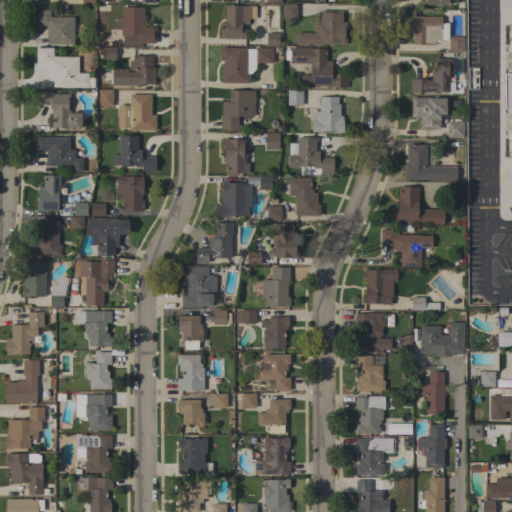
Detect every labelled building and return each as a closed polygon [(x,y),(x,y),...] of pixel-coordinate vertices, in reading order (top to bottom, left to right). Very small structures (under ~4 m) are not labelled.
[(296,19),(282,19),(282,4),(296,4),(296,19)] [(255,19),(248,19),(248,24),(242,24),(242,28),(245,28),(244,38),(220,38),(220,28),(222,28),(222,23),(224,23),(224,5),(255,6),(255,19)] [(143,7),(143,15),(144,15),(144,27),(155,27),(155,43),(141,43),(141,47),(122,47),(122,36),(121,36),(121,29),(115,29),(116,17),(121,17),(121,7),(143,7)] [(50,10),(50,17),(73,17),(73,44),(47,44),(47,36),(46,36),(46,25),(35,25),(35,10),(50,10)] [(295,32),(314,33),(314,23),(319,23),(319,10),(342,11),(342,22),(346,22),(346,45),(295,44),(295,32)] [(440,41),(440,42),(434,42),(434,45),(423,45),(423,43),(413,43),(413,35),(411,35),(411,10),(414,10),(414,16),(441,16),(441,41),(440,41)] [(279,34),(281,34),(281,45),(278,45),(265,46),(265,33),(279,33),(279,34)] [(463,37),(463,51),(448,51),(448,36),(463,37)] [(511,108),(503,108),(503,73),(511,73),(511,39),(511,142),(511,108)] [(115,47),(115,59),(102,59),(102,47),(115,47)] [(273,48),(272,63),(255,63),(255,68),(249,75),(249,83),(222,83),(223,61),(220,61),(220,47),(247,48),(247,49),(254,49),(254,48),(273,48)] [(301,85),(301,75),(309,75),(310,64),(289,63),(289,60),(284,60),(285,50),(289,51),(289,47),(324,48),(324,49),(326,49),(325,61),(331,61),(331,74),(348,74),(348,88),(331,87),(331,86),(301,85)] [(52,48),(52,57),(78,57),(78,73),(87,73),(87,87),(52,87),(52,80),(47,80),(47,64),(35,64),(36,48),(52,48)] [(111,85),(111,68),(127,68),(127,71),(128,71),(128,60),(132,60),(132,55),(137,55),(137,56),(151,56),(151,67),(155,67),(155,70),(154,70),(153,73),(155,73),(155,78),(154,78),(154,81),(157,81),(157,84),(137,84),(137,85),(111,85)] [(451,73),(449,73),(449,82),(454,82),(454,92),(436,91),(426,91),(426,93),(410,92),(410,79),(426,79),(426,80),(431,80),(431,71),(434,71),(434,58),(451,58),(451,73)] [(112,89),(112,106),(98,106),(98,89),(112,89)] [(254,116),(237,116),(237,125),(240,125),(240,131),(220,131),(220,115),(221,115),(221,101),(228,101),(228,90),(254,90),(254,116)] [(287,105),(287,90),(302,90),(302,106),(287,105)] [(70,94),(70,113),(81,113),(80,128),(51,127),(51,115),(51,106),(48,106),(48,105),(35,105),(35,91),(52,91),(52,94),(70,94)] [(150,94),(150,115),(155,115),(155,130),(129,130),(129,128),(117,128),(117,105),(129,105),(129,94),(150,94)] [(338,96),(338,104),(339,104),(339,115),(342,115),(342,119),(343,119),(343,132),(335,132),(335,131),(322,131),(322,132),(311,132),(311,119),(314,119),(314,111),(319,111),(319,96),(338,96)] [(439,114),(439,129),(419,129),(419,118),(410,117),(410,98),(446,98),(446,114),(439,114)] [(453,121),(453,119),(460,119),(460,122),(463,122),(462,138),(446,137),(447,121),(453,121)] [(278,133),(278,150),(264,149),(265,132),(278,133)] [(36,136),(69,137),(69,150),(74,150),(74,158),(82,159),(82,172),(71,172),(72,166),(46,166),(46,152),(36,152),(36,136)] [(137,136),(137,150),(140,150),(140,156),(154,156),(154,171),(141,171),(141,167),(135,167),(135,165),(112,165),(112,154),(118,155),(118,136),(137,136)] [(287,155),(296,155),(296,137),(315,137),(315,151),(319,151),(319,158),(332,158),(332,175),(320,175),(320,168),(309,168),(309,167),(308,166),(308,169),(305,169),(305,166),(299,166),(299,168),(287,168),(287,155)] [(245,163),(248,163),(248,173),(226,173),(226,164),(223,164),(223,160),(224,148),(221,148),(221,138),(227,138),(227,139),(245,139),(245,163)] [(426,144),(426,158),(430,158),(430,166),(456,166),(456,181),(433,181),(433,180),(404,180),(404,162),(406,162),(407,144),(426,144)] [(59,187),(58,187),(58,193),(57,193),(57,199),(59,199),(59,203),(57,203),(57,211),(36,210),(36,201),(37,201),(37,186),(43,186),(43,175),(60,176),(59,187)] [(142,176),(142,195),(141,195),(141,200),(143,200),(143,211),(126,211),(122,211),(123,195),(116,195),(116,176),(142,176)] [(258,176),(271,176),(270,188),(258,188),(258,176)] [(310,189),(312,189),(312,193),(317,193),(316,204),(319,204),(319,216),(294,215),(294,196),(288,196),(288,177),(311,178),(310,189)] [(250,207),(248,207),(248,216),(227,216),(227,217),(214,217),(214,205),(220,205),(220,192),(221,192),(221,181),(228,181),(228,183),(245,183),(245,185),(246,185),(246,183),(250,183),(250,207)] [(418,201),(417,201),(417,214),(423,214),(423,209),(443,209),(443,224),(393,224),(393,212),(396,212),(397,199),(398,199),(398,187),(418,187),(418,201)] [(86,203),(86,208),(87,208),(87,214),(86,214),(86,215),(73,215),(73,203),(86,203)] [(104,203),(103,216),(90,216),(90,203),(104,203)] [(280,206),(280,220),(266,220),(266,206),(280,206)] [(83,217),(83,229),(69,229),(69,216),(83,217)] [(123,218),(123,234),(118,234),(117,247),(114,247),(114,255),(103,255),(103,256),(96,256),(96,245),(90,245),(91,237),(83,234),(89,218),(123,218)] [(58,245),(60,245),(60,257),(38,256),(39,247),(36,247),(36,232),(34,232),(34,221),(58,221),(58,245)] [(211,258),(211,259),(207,259),(207,263),(195,263),(195,248),(208,248),(208,238),(214,238),(214,234),(215,234),(215,223),(232,222),(232,235),(230,235),(230,258),(211,258)] [(293,224),(293,232),(295,232),(294,247),(298,247),(298,259),(289,258),(273,257),(273,234),(270,234),(270,223),(293,224)] [(420,235),(420,236),(431,235),(431,248),(420,248),(420,267),(400,267),(400,251),(394,251),(394,245),(380,245),(380,229),(396,229),(396,235),(420,235)] [(259,264),(246,264),(246,251),(260,251),(259,264)] [(113,273),(110,273),(110,284),(106,284),(106,291),(102,291),(102,305),(84,305),(84,277),(78,277),(78,260),(90,260),(90,261),(98,262),(98,260),(113,260),(113,273)] [(46,273),(45,273),(44,296),(25,296),(25,297),(21,297),(21,286),(23,286),(23,276),(29,276),(29,261),(46,261),(46,273)] [(180,293),(186,293),(186,287),(185,287),(185,280),(183,280),(183,266),(208,266),(208,275),(212,275),(212,276),(215,276),(215,295),(212,295),(212,306),(201,306),(201,307),(180,307),(180,293)] [(288,281),(287,281),(286,297),(288,297),(288,298),(289,298),(289,305),(288,305),(288,307),(264,307),(264,298),(261,298),(261,280),(270,280),(270,267),(289,267),(288,281)] [(396,280),(391,280),(391,297),(390,297),(390,304),(364,304),(364,285),(365,285),(365,280),(363,280),(363,270),(381,270),(381,269),(396,269),(396,280)] [(49,307),(49,285),(55,284),(61,276),(68,278),(64,296),(63,296),(62,307),(49,307)] [(424,297),(424,303),(438,303),(438,310),(410,310),(411,297),(424,297)] [(225,324),(212,324),(212,310),(225,310),(225,324)] [(234,323),(235,311),(238,311),(238,310),(255,310),(255,323),(234,323)] [(110,311),(110,323),(105,323),(105,333),(108,333),(108,337),(112,337),(112,347),(103,347),(103,346),(88,346),(88,338),(85,338),(85,333),(84,333),(83,323),(76,323),(76,311),(110,311)] [(43,327),(37,327),(37,336),(33,336),(33,344),(29,344),(29,355),(13,355),(5,355),(5,338),(10,338),(10,325),(27,325),(27,312),(43,312),(43,327)] [(375,349),(361,349),(361,350),(355,350),(355,340),(356,340),(356,336),(359,336),(359,326),(354,326),(354,314),(365,314),(365,313),(384,313),(384,326),(381,326),(381,336),(379,336),(379,338),(390,338),(390,349),(375,349)] [(199,316),(199,324),(201,324),(201,329),(202,329),(202,341),(197,341),(197,349),(183,349),(183,341),(181,341),(181,333),(178,333),(178,326),(177,326),(177,316),(199,316)] [(269,350),(269,351),(263,351),(263,342),(262,342),(262,329),(264,329),(264,327),(259,327),(259,320),(267,320),(267,317),(281,317),(281,316),(287,316),(288,326),(286,326),(286,330),(284,330),(284,349),(269,350)] [(440,325),(440,335),(447,335),(447,322),(463,322),(463,354),(450,354),(450,356),(435,356),(435,354),(419,354),(419,325),(440,325)] [(511,346),(496,347),(496,332),(511,332),(511,346)] [(511,351),(503,351),(502,379),(511,379),(511,351)] [(89,389),(89,380),(85,380),(85,375),(83,375),(83,363),(91,363),(91,364),(94,364),(94,352),(110,352),(110,365),(105,365),(105,369),(105,371),(108,371),(108,379),(110,379),(110,389),(89,389)] [(199,354),(199,363),(201,363),(201,368),(202,368),(203,390),(176,390),(176,379),(181,379),(181,371),(178,371),(178,365),(176,365),(176,355),(199,354)] [(289,364),(287,364),(287,370),(284,370),(284,377),(289,377),(289,391),(274,391),(274,380),(255,380),(255,367),(264,367),(264,365),(262,365),(262,354),(289,354),(289,364)] [(355,381),(356,381),(356,374),(359,374),(359,367),(355,367),(354,355),(369,355),(369,365),(381,365),(382,380),(383,380),(383,391),(355,391),(355,381)] [(4,403),(4,382),(17,382),(17,381),(24,381),(24,376),(22,376),(22,360),(38,360),(38,375),(36,375),(36,403),(4,403)] [(419,396),(419,384),(428,384),(428,372),(443,372),(442,384),(445,384),(445,395),(442,395),(442,413),(424,413),(424,396),(419,396)] [(493,386),(479,386),(479,372),(493,372),(493,386)] [(234,400),(234,394),(240,394),(240,393),(255,393),(255,408),(240,408),(240,400),(234,400)] [(110,394),(110,407),(105,407),(105,416),(110,416),(110,430),(87,430),(87,421),(85,421),(85,417),(83,417),(83,405),(85,405),(85,395),(110,394)] [(226,408),(212,408),(212,394),(226,394),(226,408)] [(511,395),(511,423),(508,423),(508,411),(504,411),(503,420),(488,420),(488,395),(511,395)] [(369,397),(369,396),(383,396),(383,410),(381,410),(381,420),(380,420),(380,424),(378,424),(378,427),(379,427),(379,433),(355,433),(355,423),(357,423),(357,416),(360,416),(360,409),(355,409),(355,397),(369,397)] [(267,399),(289,399),(289,409),(287,409),(287,413),(284,413),(284,414),(285,414),(286,415),(286,420),(285,422),(284,421),(284,425),(283,425),(283,433),(268,433),(268,425),(256,425),(256,412),(264,412),(264,408),(267,408),(267,399)] [(199,400),(199,408),(201,408),(201,413),(203,413),(203,425),(197,425),(197,424),(181,424),(181,413),(178,413),(178,410),(176,410),(176,400),(199,400)] [(6,419),(27,419),(27,407),(43,407),(43,421),(40,421),(40,430),(37,430),(37,439),(29,439),(29,448),(12,448),(12,449),(6,449),(5,435),(6,435),(6,419)] [(424,467),(424,456),(422,456),(422,450),(416,450),(416,438),(424,438),(424,436),(428,436),(428,424),(436,424),(436,423),(441,423),(441,424),(442,424),(442,438),(445,438),(445,448),(443,448),(442,467),(424,467)] [(480,438),(467,439),(466,425),(480,424),(480,438)] [(509,450),(503,450),(503,441),(500,433),(505,431),(509,431),(509,430),(511,430),(511,461),(508,461),(509,450)] [(110,435),(111,448),(106,448),(106,457),(107,457),(108,471),(83,471),(83,462),(86,462),(86,458),(84,458),(84,448),(75,448),(75,435),(110,435)] [(269,438),(269,439),(282,438),(282,437),(288,437),(288,447),(287,447),(287,451),(284,451),(284,461),(289,461),(289,473),(275,474),(254,475),(254,461),(262,461),(262,451),(264,451),(264,449),(262,449),(262,438),(269,438)] [(205,453),(203,453),(203,463),(211,463),(211,474),(176,474),(176,462),(181,462),(181,452),(178,452),(179,448),(177,448),(177,438),(184,438),(184,439),(201,439),(201,438),(205,438),(205,453)] [(391,438),(391,453),(383,453),(383,452),(382,452),(382,461),(377,461),(377,464),(383,464),(383,475),(355,474),(355,464),(356,464),(356,460),(359,460),(359,451),(354,451),(355,438),(391,438)] [(35,453),(37,454),(39,455),(40,457),(40,458),(40,460),(39,461),(37,462),(41,462),(41,494),(27,494),(27,482),(10,481),(10,469),(7,469),(7,466),(4,466),(4,453),(35,453)] [(468,472),(468,466),(480,466),(480,462),(485,462),(485,465),(486,465),(486,472),(468,472)] [(84,488),(87,488),(86,477),(96,477),(96,478),(111,477),(111,489),(106,489),(106,499),(109,499),(109,503),(110,503),(110,511),(88,511),(88,505),(86,505),(86,500),(84,500),(84,488)] [(442,511),(424,511),(424,489),(427,489),(428,477),(443,477),(442,511)] [(283,479),(288,479),(288,488),(284,488),(284,495),(287,495),(287,501),(289,501),(289,511),(268,511),(268,509),(264,509),(264,505),(262,505),(262,487),(260,487),(260,479),(283,479)] [(177,511),(176,503),(181,503),(181,488),(182,488),(182,480),(209,480),(209,486),(211,486),(211,492),(209,492),(209,494),(206,494),(206,499),(202,499),(202,503),(198,503),(198,511),(177,511)] [(380,480),(380,500),(387,500),(387,511),(355,511),(355,507),(356,507),(356,499),(359,499),(359,492),(355,492),(355,480),(380,480)] [(484,484),(497,484),(497,485),(511,485),(511,498),(509,498),(509,497),(504,497),(504,498),(484,498),(484,484)] [(37,499),(43,499),(43,511),(37,511),(5,511),(5,499),(37,499)] [(493,511),(476,511),(476,502),(481,502),(481,500),(494,500),(493,511)] [(225,511),(211,511),(211,504),(225,503),(225,511)] [(255,511),(236,511),(236,505),(241,505),(241,503),(255,503),(255,511)]
